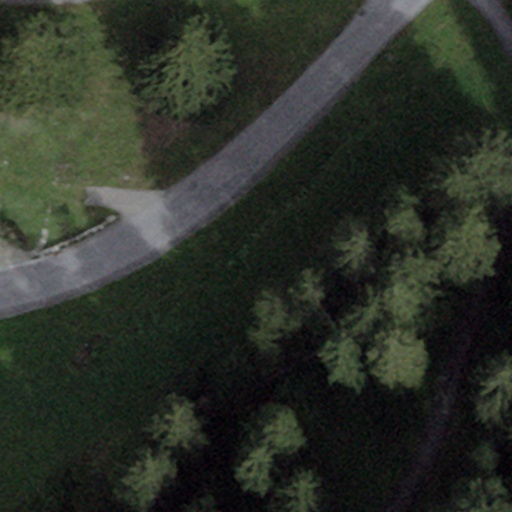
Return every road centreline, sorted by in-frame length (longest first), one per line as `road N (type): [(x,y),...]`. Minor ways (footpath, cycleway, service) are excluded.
road 1 (track): [(487,0),(509,17),(424,454),(397,511)]
road 2 (residential): [(0,289),(91,266),(232,172),(396,0)]
